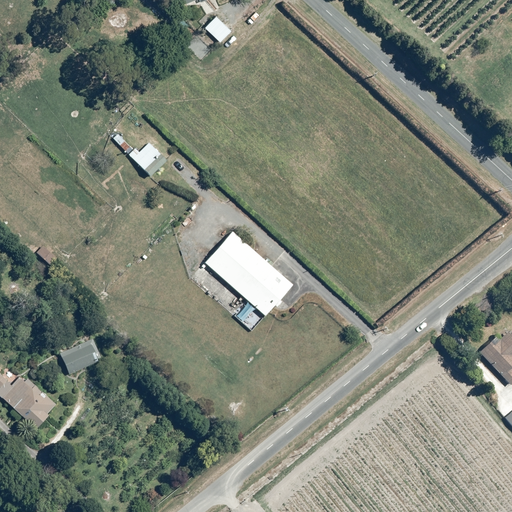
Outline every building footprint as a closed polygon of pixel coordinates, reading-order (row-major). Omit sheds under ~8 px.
[(228,31),(213,16),(203,27),(218,42),(228,31)] [(147,143),(137,153),(125,141),(119,147),(130,159),(149,177),(165,161),(147,143)] [(290,285),(230,232),(203,263),(263,316),(290,285)] [(55,258),(42,245),(35,253),(49,265),(55,258)] [(511,373),(508,369),(511,365),(511,338),(505,330),(497,337),(496,336),(478,352),(508,386),(511,382),(511,373)] [(100,358),(91,339),(58,354),(68,375),(95,363),(94,361),(100,358)] [(55,405),(20,373),(5,359),(0,365),(0,397),(30,424),(34,428),(36,427),(55,405)]
